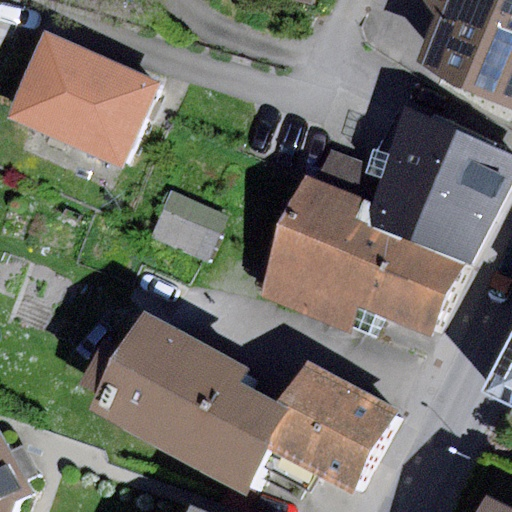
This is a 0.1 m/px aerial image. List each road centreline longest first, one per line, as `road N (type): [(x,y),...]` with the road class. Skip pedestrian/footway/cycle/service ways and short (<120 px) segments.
road 1 (primary): [(409,511),(511,302)]
road 2 (track): [(168,0),(202,23),(324,62)]
